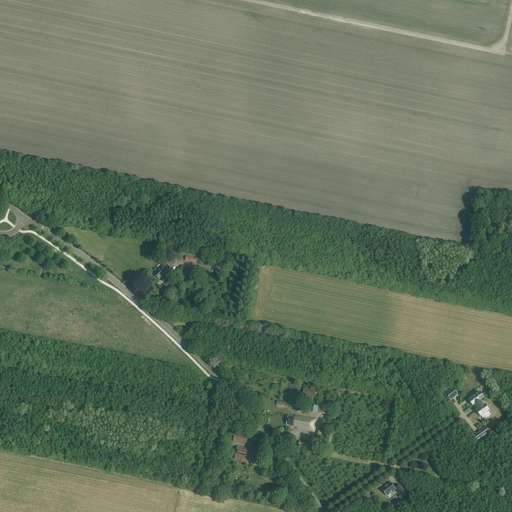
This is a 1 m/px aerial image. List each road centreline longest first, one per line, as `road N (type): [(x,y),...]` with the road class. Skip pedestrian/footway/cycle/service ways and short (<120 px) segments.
road 1 (tertiary): [(323,511),(240,403),(169,328),(100,268),(24,218)]
road 2 (track): [(501,52),(248,0)]
road 3 (track): [(390,468),(511,491)]
